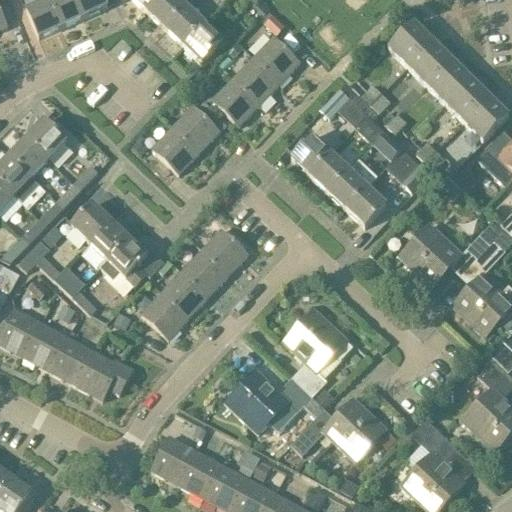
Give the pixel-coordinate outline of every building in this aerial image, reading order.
[(74,0),(56,0),(47,4),(60,33),(84,22),(74,0)] [(102,0),(74,0),(84,22),(108,12),(102,0)] [(128,0),(146,16),(161,0),(128,0)] [(161,0),(146,16),(164,33),(186,11),(174,0),(161,0)] [(253,12),(240,0),(229,0),(228,2),(246,19),(253,12)] [(47,4),(25,14),(38,43),(60,33),(47,4)] [(164,33),(183,51),(204,28),(186,11),(164,33)] [(388,53),(407,72),(432,45),(414,27),(388,53)] [(204,28),(183,51),(201,68),(222,45),(204,28)] [(299,68),(272,42),(251,64),(277,91),(299,68)] [(407,72),(426,91),(452,65),(432,45),(407,72)] [(251,64),(229,87),(256,113),(277,91),(251,64)] [(445,110),(471,83),(452,65),(426,91),(445,110)] [(445,110),(463,127),(488,100),(471,83),(445,110)] [(371,112),(382,100),(386,95),(376,86),(361,102),(371,112)] [(238,132),(256,113),(229,87),(211,106),(238,132)] [(337,117),(354,133),(371,114),(346,89),(319,115),(329,124),(337,117)] [(383,101),(382,100),(371,112),(379,120),(390,108),(383,101)] [(483,147),(509,121),(488,100),(463,127),(483,147)] [(192,111),(170,133),(198,159),(219,137),(192,111)] [(384,137),(372,126),(378,121),(371,114),(354,133),(372,151),(376,147),(378,144),(384,137)] [(406,128),(397,120),(386,132),(395,140),(406,128)] [(44,125),(26,143),(49,165),(66,146),(44,125)] [(179,179),(198,159),(170,133),(151,153),(179,179)] [(376,147),(394,164),(402,155),(384,137),(378,144),(376,147)] [(476,165),(504,191),(511,184),(511,182),(511,146),(503,137),(476,165)] [(290,163),(309,181),(330,158),(311,141),(290,163)] [(26,143),(8,161),(31,183),(49,165),(26,143)] [(421,154),(430,162),(436,156),(427,148),(421,154)] [(416,160),(425,168),(430,162),(421,154),(416,160)] [(403,191),(412,199),(430,181),(402,155),(394,164),(396,162),(414,179),(403,191)] [(436,156),(430,162),(440,171),(446,165),(436,156)] [(309,181),(327,198),(348,175),(330,158),(309,181)] [(22,209),(39,191),(31,183),(8,161),(0,169),(0,187),(14,201),(22,209)] [(430,162),(425,168),(434,177),(440,171),(430,162)] [(80,195),(97,178),(90,171),(74,189),(80,195)] [(455,183),(468,197),(480,185),(467,172),(455,183)] [(327,198),(346,215),(367,193),(348,175),(327,198)] [(511,182),(511,184),(511,185),(511,218),(500,231),(511,243),(511,242),(511,182)] [(0,187),(0,215),(14,201),(0,187)] [(74,189),(56,207),(63,213),(80,195),(74,189)] [(364,233),(385,210),(367,193),(346,215),(364,233)] [(45,232),(63,213),(56,207),(38,225),(45,232)] [(70,232),(88,249),(110,227),(92,209),(70,232)] [(38,225),(21,243),(28,250),(45,232),(38,225)] [(88,249),(106,267),(128,244),(110,227),(88,249)] [(458,257),(429,230),(398,263),(431,293),(462,261),(458,257)] [(220,235),(201,255),(228,281),(247,261),(243,257),(220,235)] [(464,257),(474,267),(494,247),(482,237),(463,257),(464,257)] [(8,257),(0,265),(9,269),(28,250),(21,243),(8,257)] [(164,269),(151,256),(146,261),(128,244),(106,267),(100,274),(113,286),(119,279),(124,285),(133,293),(146,281),(149,284),(164,269)] [(39,247),(29,257),(17,270),(26,279),(36,269),(54,287),(60,280),(42,263),(48,256),(39,247)] [(486,278),(505,258),(494,247),(474,267),(486,278)] [(207,303),(228,281),(201,255),(200,257),(180,277),(207,303)] [(0,281),(3,283),(0,288),(0,294),(9,299),(19,281),(0,270),(0,281)] [(54,287),(72,304),(78,297),(84,291),(66,273),(60,280),(54,287)] [(180,277),(162,298),(188,323),(207,303),(180,277)] [(511,296),(507,291),(501,297),(482,279),(451,312),(483,342),(511,311),(511,296)] [(25,295),(38,306),(50,292),(36,281),(25,295)] [(116,320),(100,311),(96,314),(78,297),(72,304),(89,321),(106,331),(116,320)] [(188,323),(162,298),(140,321),(167,346),(188,323)] [(0,339),(0,351),(22,363),(41,329),(14,315),(0,339)] [(314,315),(282,347),(305,369),(290,383),(311,403),(326,387),(316,378),(334,359),(340,364),(352,351),(314,315)] [(41,329),(22,363),(48,377),(66,343),(41,329)] [(48,377),(74,391),(92,357),(66,343),(48,377)] [(102,406),(108,395),(118,401),(132,375),(114,366),(113,368),(92,357),(74,391),(102,406)] [(511,437),(511,412),(503,404),(511,393),(511,384),(492,366),(476,382),(491,395),(462,427),(494,457),(511,437)] [(255,377),(224,409),(257,440),(272,424),(278,429),(292,415),(296,419),(302,413),(314,424),(324,415),(314,405),(311,403),(290,383),(277,398),(255,377)] [(309,429),(290,450),(302,461),(322,440),(323,439),(354,468),(385,435),(353,405),(334,425),(324,415),(314,424),(309,429)] [(410,442),(415,447),(429,460),(400,491),(422,511),(441,511),(463,489),(441,469),(455,454),(430,431),(425,425),(410,442)] [(150,477),(178,492),(196,458),(168,443),(150,477)] [(237,474),(265,485),(272,468),(245,456),(237,474)] [(222,472),(196,458),(178,492),(203,506),(222,472)] [(203,506),(214,511),(234,511),(248,486),(222,472),(203,506)] [(0,498),(11,483),(0,474),(0,498)] [(20,511),(32,497),(11,483),(0,498),(0,511),(20,511)] [(248,486),(234,511),(268,511),(275,500),(248,486)] [(313,491),(305,508),(314,511),(324,511),(330,499),(313,491)] [(268,511),(296,511),(275,500),(268,511)]
